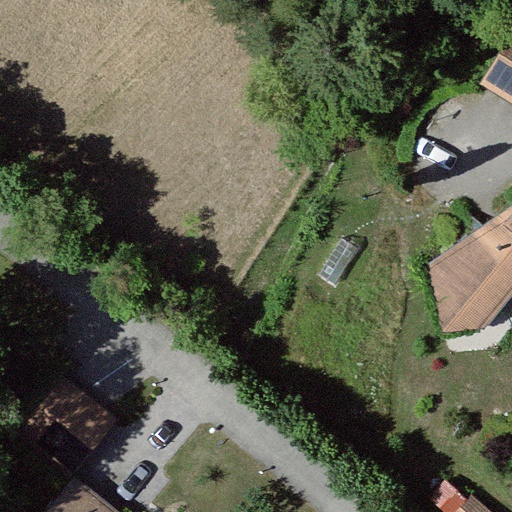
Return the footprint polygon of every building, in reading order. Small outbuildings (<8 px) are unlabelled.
[(511,36),(485,82),(511,97),(511,36)] [(511,212),(429,264),(446,330),(486,327),(511,294),(511,212)] [(119,418),(65,376),(17,436),(71,479),(119,418)] [(124,511),(79,474),(47,511),(124,511)] [(492,511),(472,494),(456,511),(492,511)]
